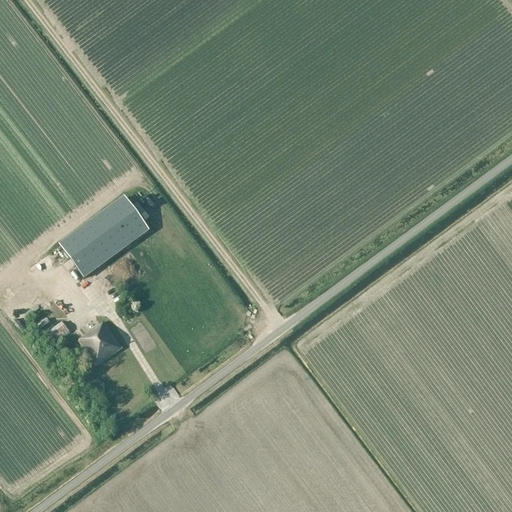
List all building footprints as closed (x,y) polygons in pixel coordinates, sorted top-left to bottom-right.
[(125,199),(60,247),(61,249),(84,280),(149,232),(125,199)] [(95,279),(107,295),(111,292),(108,288),(113,284),(104,272),(95,279)] [(84,309),(82,311),(81,310),(78,316),(84,319),(89,312),(84,309)] [(32,326),(23,315),(12,323),(21,334),(32,326)] [(61,322),(42,337),(52,349),(70,335),(61,322)] [(96,366),(121,350),(103,323),(84,337),(85,338),(79,342),(96,366)]
